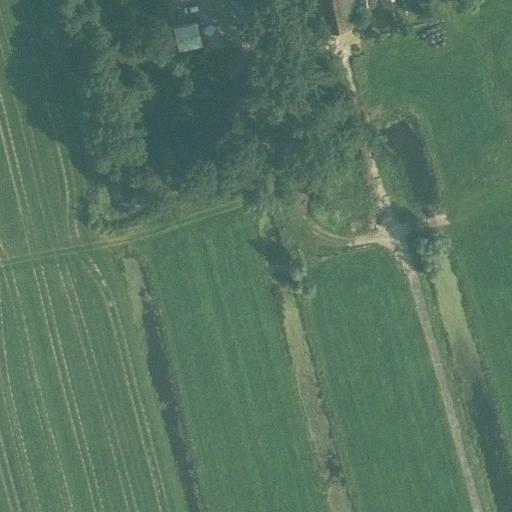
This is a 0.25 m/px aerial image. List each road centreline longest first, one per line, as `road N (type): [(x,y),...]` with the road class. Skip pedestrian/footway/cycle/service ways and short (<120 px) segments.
road 1 (track): [(478,511),(412,262),(394,238),(320,238),(284,205),(272,156)]
road 2 (track): [(0,271),(96,253),(280,191)]
road 3 (track): [(511,181),(446,220),(394,238)]
